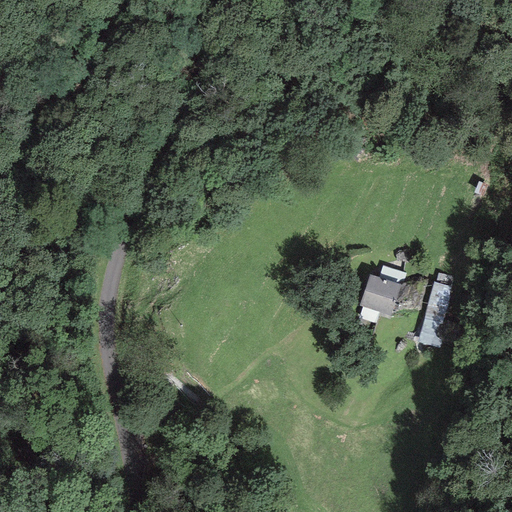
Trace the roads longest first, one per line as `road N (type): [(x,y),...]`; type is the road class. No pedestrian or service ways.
road 1 (residential): [(216,0),(188,98),(107,295),(106,335),(137,511)]
road 2 (residential): [(0,211),(22,160),(101,58),(118,0)]
